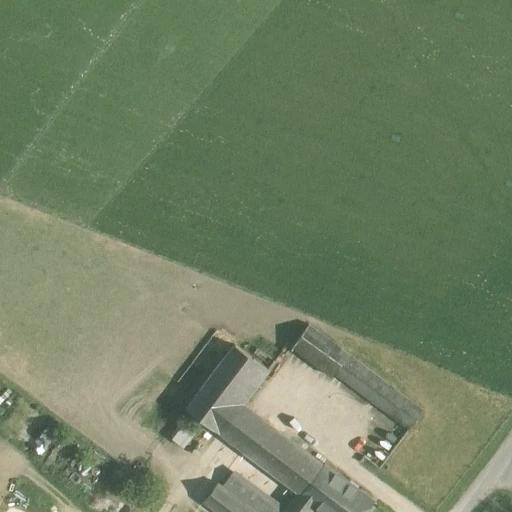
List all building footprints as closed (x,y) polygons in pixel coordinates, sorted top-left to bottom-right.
[(347,349),(307,319),(290,342),(330,372),(332,369),(347,349)] [(235,342),(187,407),(220,432),(243,401),(268,367),(235,342)] [(363,361),(347,349),(332,369),(348,381),(363,361)] [(407,393),(363,361),(348,381),(392,413),(407,393)] [(424,405),(407,393),(392,413),(409,425),(424,405)] [(264,417),(243,401),(220,432),(241,447),(264,417)] [(34,413),(18,438),(39,452),(56,427),(34,413)] [(346,477),(264,417),(241,447),(298,489),(317,503),(324,508),(346,477)] [(362,511),(373,497),(346,477),(324,508),(329,511),(362,511)] [(281,511),(266,511),(221,478),(206,498),(225,511),(309,511),(317,503),(298,489),(281,511)]
